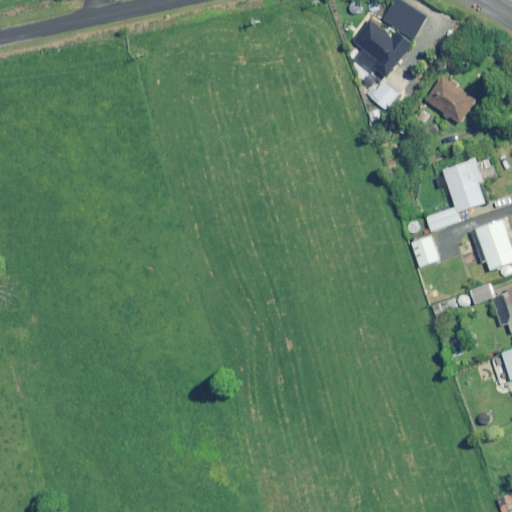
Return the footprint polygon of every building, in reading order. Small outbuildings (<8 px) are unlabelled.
[(428,18),(398,0),(394,0),(382,20),(414,40),(428,18)] [(374,68),(387,78),(413,46),(398,33),(393,39),(371,22),(355,41),(380,61),(374,68)] [(399,95),(381,79),(368,93),(386,109),(399,95)] [(476,102),(442,79),(427,101),(460,124),(476,102)] [(382,119),(379,109),(368,113),(372,123),(382,119)] [(425,125),(432,116),(422,109),(415,118),(425,125)] [(476,161),(444,171),(458,214),(485,205),(479,185),(484,183),(476,161)] [(460,223),(456,209),(427,218),(432,232),(460,223)] [(415,234),(416,234),(419,232),(420,231),(420,230),(421,229),(421,227),(421,226),(421,225),(420,223),(420,222),(419,221),(418,220),(417,219),(415,219),(414,219),(413,219),(411,219),(410,219),(409,220),(408,221),(407,222),(406,223),(406,224),(405,225),(405,227),(406,228),(406,230),(407,231),(407,232),(409,233),(410,233),(411,234),(412,234),(414,234),(415,234)] [(511,247),(503,221),(475,230),(489,270),(511,262),(511,247)] [(432,238),(412,245),(419,267),(440,260),(432,238)] [(489,285),(471,290),(476,303),(494,298),(489,285)] [(463,308),(464,309),(466,309),(467,309),(468,309),(469,308),(470,307),(471,306),(472,305),(472,304),(473,303),(473,302),(473,300),(473,299),(472,298),(471,297),(470,296),(469,295),(468,294),(467,294),(466,294),(464,294),(463,294),(462,295),(461,295),(460,296),(459,297),(458,299),(458,300),(458,301),(458,303),(458,304),(459,305),(459,306),(460,307),(461,308),(463,308)] [(511,350),(502,353),(511,380),(511,379),(511,350)]
